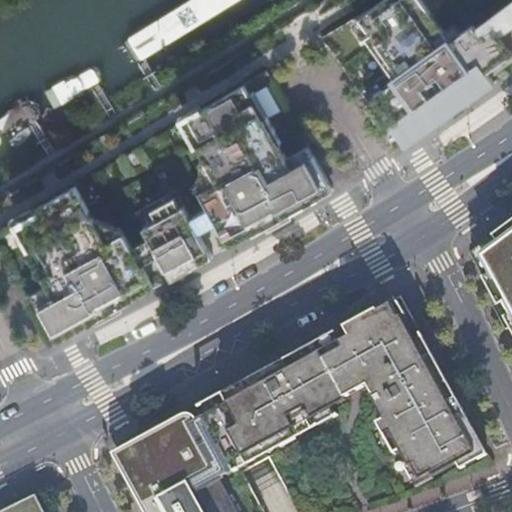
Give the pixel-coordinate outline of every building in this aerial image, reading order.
[(127,43),(124,50),(124,53),(127,59),(131,62),(136,63),(143,62),(243,0),(191,0),(142,32),(133,39),(127,43)] [(397,134),(405,145),(496,81),(488,70),(481,61),(486,57),(478,46),(486,40),(482,34),(478,28),(474,23),(462,31),(451,39),(444,30),(422,0),(380,0),(374,5),(359,17),(370,32),(365,36),(389,70),(396,78),(383,87),(373,94),(376,97),(381,104),(373,110),(379,118),(392,138),(397,134)] [(511,0),(422,0),(444,30),(456,23),(462,31),(474,23),(478,28),(511,1),(511,0)] [(496,24),(500,30),(511,20),(511,1),(478,28),(482,34),(496,24)] [(334,53),(368,103),(376,97),(373,94),(383,87),(376,79),(389,70),(365,36),(363,38),(352,23),(359,17),(374,5),(322,36),(334,53)] [(370,32),(359,17),(352,23),(363,38),(365,36),(370,32)] [(462,31),(456,23),(444,30),(451,39),(462,31)] [(496,24),(482,34),(486,40),(478,46),(486,57),(481,61),(488,70),(511,52),(511,45),(502,32),(500,30),(496,24)] [(511,25),(502,32),(511,45),(511,52),(488,70),(492,75),(511,60),(511,25)] [(266,67),(242,81),(248,91),(252,88),(267,116),(281,142),(279,143),(285,155),(307,143),(276,86),(266,67)] [(389,70),(376,79),(383,87),(396,78),(389,70)] [(242,81),(188,114),(203,141),(194,146),(194,147),(197,146),(202,155),(216,179),(198,188),(205,201),(215,219),(230,246),(332,189),(312,153),(290,164),(285,155),(279,143),(281,142),(267,116),(263,118),(248,91),(242,81)] [(248,91),(263,118),(267,116),(252,88),(248,91)] [(368,103),(364,105),(376,121),(379,118),(373,110),(381,104),(376,97),(368,103)] [(0,147),(38,122),(40,116),(40,109),(40,106),(33,103),(28,102),(21,106),(0,119),(0,147)] [(203,141),(188,114),(179,120),(194,146),(203,141)] [(148,233),(135,210),(175,188),(188,211),(205,201),(198,188),(195,183),(199,181),(199,157),(202,155),(197,146),(194,147),(194,146),(179,120),(75,182),(95,218),(97,217),(116,227),(120,225),(123,230),(130,243),(148,233)] [(405,145),(397,134),(392,138),(400,149),(405,145)] [(285,155),(290,164),(312,153),(307,143),(285,155)] [(216,179),(202,155),(199,157),(199,181),(195,183),(198,188),(216,179)] [(75,182),(21,216),(36,242),(27,247),(27,248),(29,248),(43,273),(41,274),(47,284),(52,294),(55,298),(34,309),(48,335),(76,320),(80,328),(155,287),(140,261),(130,243),(123,230),(107,239),(95,218),(75,182)] [(175,188),(135,210),(148,233),(157,251),(172,277),(213,255),(198,229),(188,211),(175,188)] [(215,219),(205,201),(188,211),(198,229),(215,219)] [(36,242),(21,216),(12,221),(27,247),(36,242)] [(116,227),(97,217),(95,218),(107,239),(123,230),(120,225),(116,227)] [(215,219),(198,229),(213,255),(214,254),(230,246),(215,219)] [(12,221),(0,229),(0,246),(27,295),(47,284),(41,274),(43,273),(29,248),(27,248),(27,247),(12,221)] [(511,222),(494,236),(500,244),(483,256),(492,273),(483,278),(498,306),(504,303),(510,315),(505,318),(511,331),(511,222)] [(157,251),(148,233),(130,243),(140,261),(157,251)] [(500,244),(494,236),(470,253),(483,278),(492,273),(483,256),(500,244)] [(157,251),(140,261),(155,287),(172,277),(157,251)] [(47,284),(27,295),(32,305),(52,294),(47,284)] [(32,305),(34,309),(55,298),(52,294),(32,305)] [(457,463),(460,469),(487,454),(432,353),(424,358),(413,337),(401,316),(399,317),(390,301),(344,327),(349,336),(340,341),(321,352),(316,343),(275,365),(222,394),(227,403),(203,415),(230,464),(242,458),(246,464),(255,459),(280,446),(281,447),(296,439),(296,437),(318,425),(314,418),(334,407),(333,405),(347,398),(346,397),(367,386),(370,390),(368,391),(383,420),(377,423),(395,455),(401,451),(409,466),(412,465),(420,479),(431,473),(434,476),(457,463)] [(510,315),(504,303),(498,306),(505,318),(510,315)] [(340,341),(335,332),(316,343),(321,352),(340,341)] [(421,332),(413,337),(424,358),(432,353),(421,332)] [(222,394),(199,407),(203,415),(227,403),(222,394)] [(318,425),(318,427),(338,416),(334,407),(314,418),(318,425)] [(238,511),(221,480),(234,472),(230,464),(203,415),(198,419),(196,417),(195,415),(193,414),(190,414),(188,413),(186,414),(184,415),(122,449),(125,453),(136,447),(148,469),(128,480),(145,511),(238,511)] [(148,469),(136,447),(125,453),(122,449),(113,454),(128,480),(148,469)] [(230,464),(234,472),(246,466),(246,464),(242,458),(230,464)] [(406,467),(417,487),(433,478),(433,477),(434,476),(431,473),(420,479),(412,465),(409,466),(406,467)] [(44,511),(36,495),(0,511),(44,511)]
